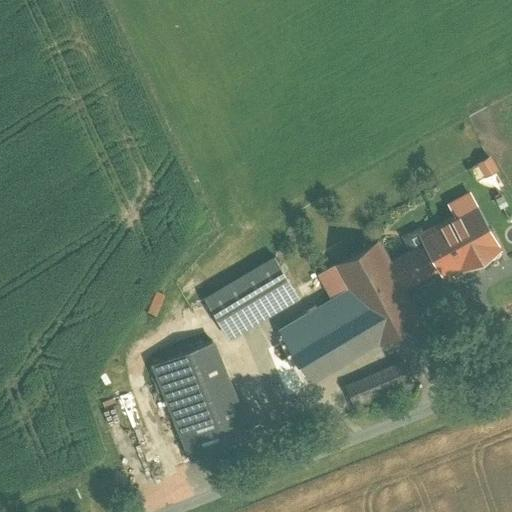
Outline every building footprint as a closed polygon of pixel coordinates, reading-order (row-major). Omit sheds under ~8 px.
[(496,248),(474,208),(423,235),(427,242),(389,263),(403,287),(441,267),(444,272),(461,262),(463,265),(496,248)] [(403,287),(389,263),(376,241),(375,241),(335,265),(349,289),(280,329),(311,382),(421,319),(403,287)] [(275,257),(205,299),(228,337),(298,296),(293,288),(275,257)] [(222,345),(155,370),(190,461),(257,436),(222,345)] [(356,411),(417,388),(409,365),(348,388),(356,411)]
